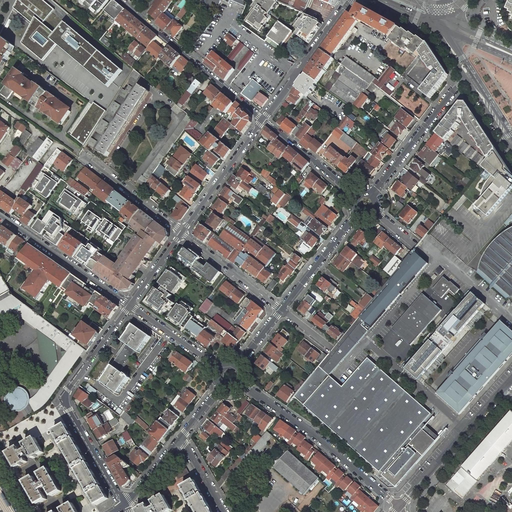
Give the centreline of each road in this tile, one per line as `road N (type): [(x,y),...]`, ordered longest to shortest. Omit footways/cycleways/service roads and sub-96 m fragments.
road 1 (residential): [(124,505),(62,398),(128,305)]
road 2 (residential): [(398,505),(241,383)]
road 3 (residential): [(263,119),(121,0)]
road 4 (residential): [(398,505),(511,379)]
road 5 (residential): [(0,215),(128,305)]
road 6 (residential): [(464,75),(371,195)]
road 7 (residential): [(263,119),(350,0)]
road 8 (residential): [(181,232),(263,119)]
road 9 (residential): [(181,232),(79,152)]
road 10 (residential): [(181,232),(281,309)]
road 11 (residential): [(358,211),(281,309)]
road 12 (residential): [(356,196),(263,119)]
